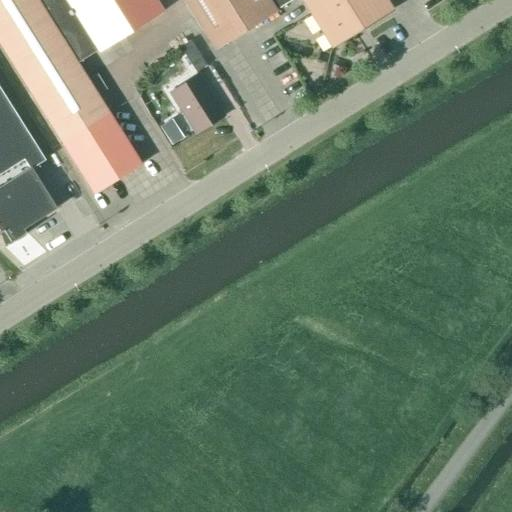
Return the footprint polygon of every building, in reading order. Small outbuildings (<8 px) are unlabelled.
[(0,0),(0,46),(93,195),(141,165),(77,64),(97,51),(98,53),(163,12),(154,0),(0,0)] [(275,11),(289,2),(287,0),(182,0),(215,51),(276,13),(275,11)] [(287,0),(289,2),(292,0),(300,0),(331,49),(355,34),(351,28),(389,5),(385,0),(287,0)] [(196,73),(206,66),(190,41),(180,48),(196,73)] [(195,133),(223,116),(198,76),(170,94),(195,133)] [(4,248),(27,234),(24,229),(56,209),(31,169),(45,161),(0,89),(0,235),(6,245),(4,247),(4,248)]
